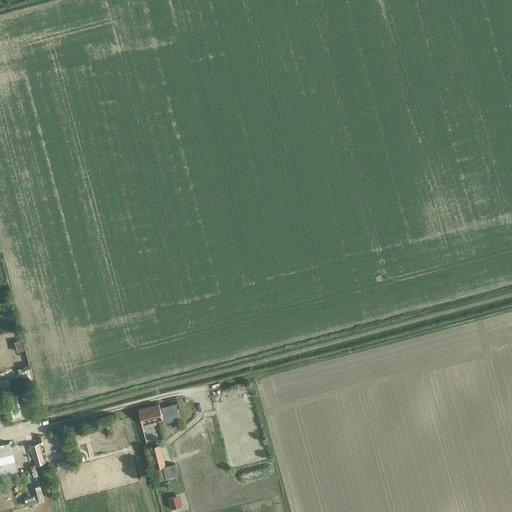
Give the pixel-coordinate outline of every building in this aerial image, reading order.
[(13,335),(13,344),(23,344),(22,335),(13,335)] [(12,366),(14,376),(29,373),(27,363),(12,366)] [(7,379),(0,380),(0,389),(9,387),(7,379)] [(159,404),(139,409),(143,423),(150,422),(150,425),(156,424),(155,420),(163,418),(162,416),(178,412),(175,403),(160,407),(159,404)] [(74,443),(67,444),(69,453),(76,451),(74,443)] [(30,446),(33,455),(42,453),(39,444),(30,446)] [(155,468),(165,465),(163,458),(160,459),(157,444),(150,446),(155,468)] [(14,447),(2,448),(3,464),(16,463),(14,447)] [(30,460),(31,471),(40,471),(40,459),(30,460)] [(16,511),(43,511),(44,511),(44,510),(38,483),(38,482),(37,477),(33,476),(26,478),(25,482),(16,481),(5,483),(4,489),(7,489),(5,510),(16,510),(16,511)] [(176,496),(168,498),(170,509),(178,507),(176,496)]
